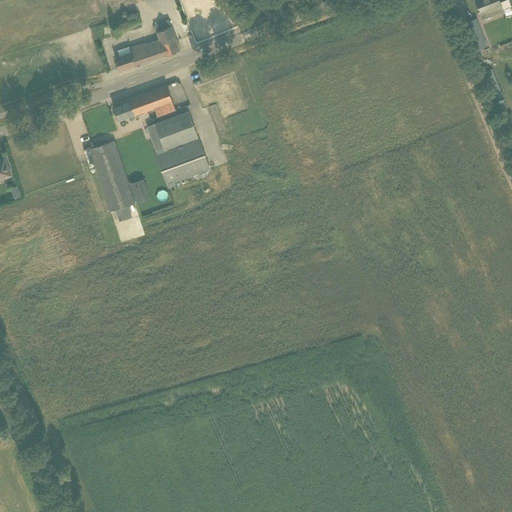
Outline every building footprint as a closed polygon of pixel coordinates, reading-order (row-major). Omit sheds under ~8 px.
[(480,12),(483,20),(503,12),(499,1),(498,0),(474,0),(478,9),(480,12)] [(142,27),(138,15),(112,23),(117,36),(142,27)] [(475,50),(486,46),(476,19),(465,23),(475,50)] [(130,51),(115,56),(119,70),(164,55),(165,56),(180,49),(170,25),(155,31),(158,39),(144,44),(145,47),(131,52),(130,51)] [(203,106),(216,100),(219,106),(228,102),(233,113),(245,107),(234,80),(225,84),(223,78),(196,89),(203,106)] [(175,109),(170,94),(166,85),(136,96),(142,110),(154,106),(158,115),(175,109)] [(112,104),(116,114),(118,119),(142,110),(136,96),(112,104)] [(189,111),(154,124),(164,150),(199,137),(189,111)] [(210,169),(199,139),(155,155),(167,185),(210,169)] [(90,148),(93,158),(110,209),(133,201),(113,141),(90,148)] [(0,179),(11,175),(4,157),(0,158),(0,179)] [(136,202),(149,198),(143,179),(130,183),(136,202)]
